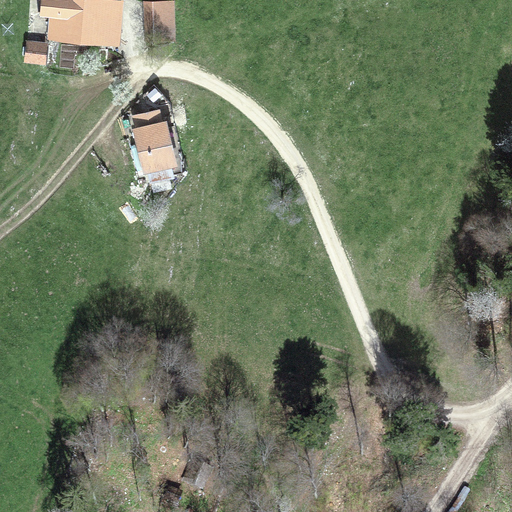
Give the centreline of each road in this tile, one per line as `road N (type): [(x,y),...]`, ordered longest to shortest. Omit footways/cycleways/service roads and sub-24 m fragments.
road 1 (track): [(504,394),(455,412),(413,408),(385,372),(301,168),(277,133),(202,75),(134,67),(45,92)]
road 2 (track): [(433,511),(511,381)]
